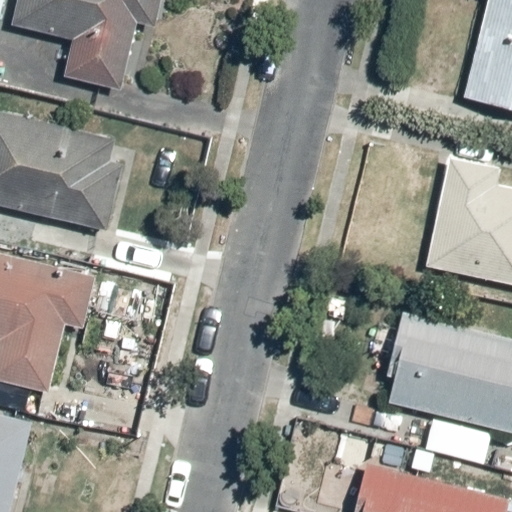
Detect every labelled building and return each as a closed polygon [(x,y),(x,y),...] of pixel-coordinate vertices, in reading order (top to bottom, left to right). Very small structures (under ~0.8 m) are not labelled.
[(0,0),(0,62),(11,0),(0,0)] [(161,0),(17,0),(12,24),(74,39),(66,74),(122,90),(138,22),(156,26),(161,0)] [(511,0),(490,0),(466,99),(511,109),(511,0)] [(117,137),(0,110),(0,204),(110,231),(124,164),(113,161),(117,137)] [(504,170),(450,158),(427,265),(511,283),(511,187),(501,185),(504,170)] [(84,327),(96,275),(0,251),(0,339),(1,340),(0,342),(0,377),(50,391),(66,323),(84,327)] [(511,340),(404,312),(386,377),(396,380),(390,401),(511,433),(511,340)] [(12,511),(33,420),(0,412),(0,511),(12,511)] [(511,511),(511,503),(372,468),(361,511),(511,511)]
